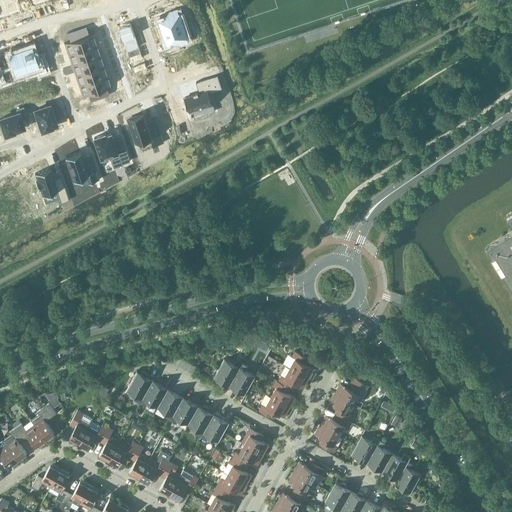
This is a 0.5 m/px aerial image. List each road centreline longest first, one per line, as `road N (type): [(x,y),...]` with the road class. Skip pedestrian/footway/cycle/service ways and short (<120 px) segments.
road 1 (secondary): [(0,377),(220,306),(310,296)]
road 2 (secondary): [(309,281),(240,288),(0,358)]
road 3 (residential): [(0,486),(55,451),(167,511)]
road 4 (unclassified): [(374,208),(511,111)]
road 5 (secondary): [(492,511),(404,369)]
road 6 (residential): [(292,437),(157,363)]
road 7 (residential): [(425,511),(292,437)]
